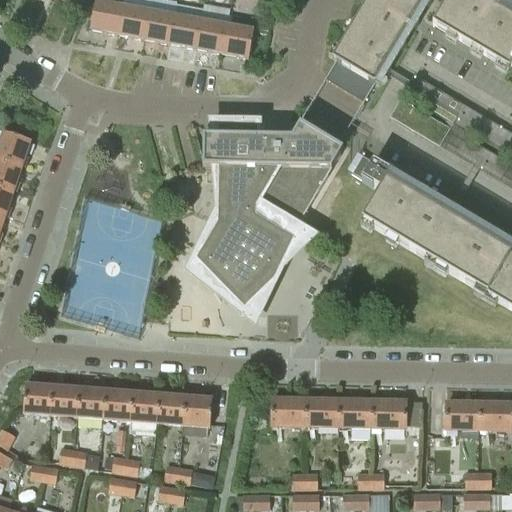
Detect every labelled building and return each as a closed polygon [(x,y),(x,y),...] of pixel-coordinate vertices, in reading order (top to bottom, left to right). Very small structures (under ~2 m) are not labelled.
[(57,0),(80,10),(84,0),(57,0)] [(364,106),(426,0),(374,0),(368,0),(353,26),(357,29),(352,38),(348,35),(338,51),(342,53),(325,83),(364,106)] [(511,18),(481,0),(448,0),(432,28),(509,74),(511,68),(511,18)] [(116,38),(122,9),(95,4),(90,33),(116,38)] [(143,43),(148,14),(122,9),(116,38),(143,43)] [(169,48),(174,19),(148,14),(143,43),(169,48)] [(195,52),(200,24),(174,19),(169,48),(195,52)] [(221,57),(226,28),(200,24),(195,52),(221,57)] [(248,62),(253,33),(226,28),(221,57),(248,62)] [(511,159),(511,138),(438,95),(428,111),(511,159)] [(203,140),(202,171),(217,171),(216,227),(193,267),(220,307),(229,299),(244,313),(274,284),(294,242),(291,240),(343,153),(300,128),(292,141),(257,141),(257,130),(218,130),(218,140),(203,140)] [(0,163),(21,171),(30,145),(2,135),(0,142),(0,163)] [(511,255),(462,225),(387,181),(390,176),(383,172),(373,166),(361,159),(351,176),(362,183),(361,185),(372,192),(373,190),(379,193),(364,220),(375,226),(373,230),(388,240),(391,236),(400,241),(397,245),(426,262),(429,258),(449,270),(447,274),(476,292),(478,287),(499,300),(496,304),(511,313),(511,255)] [(0,163),(0,191),(13,196),(21,171),(0,163)] [(13,196),(0,191),(0,219),(5,221),(13,196)] [(49,419),(52,390),(24,388),(22,417),(19,454),(33,455),(36,418),(49,419)] [(78,392),(52,390),(49,419),(76,421),(78,392)] [(78,392),(76,421),(102,423),(105,394),(78,392)] [(131,396),(105,394),(102,423),(129,425),(131,396)] [(131,396),(129,425),(155,427),(158,398),(131,396)] [(184,400),(158,398),(155,427),(182,429),(184,400)] [(184,400),(182,429),(184,429),(183,439),(208,441),(209,431),(211,402),(184,400)] [(305,431),(305,404),(271,403),(271,430),(305,431)] [(305,404),(305,431),(338,431),(338,404),(305,404)] [(371,405),(338,404),(338,431),(371,432),(371,405)] [(405,406),(371,405),(371,432),(405,433),(405,406)] [(478,434),(479,407),(445,407),(445,434),(478,434)] [(511,408),(479,407),(478,434),(511,435),(511,412),(511,408)] [(0,432),(0,433),(0,449),(8,454),(15,440),(0,432)] [(124,454),(125,435),(117,434),(115,453),(124,454)] [(71,470),(73,454),(60,452),(58,468),(71,470)] [(87,456),(73,454),(71,470),(84,472),(87,456)] [(11,462),(0,456),(0,469),(6,473),(11,462)] [(106,460),(104,475),(110,476),(112,477),(115,461),(113,461),(106,460)] [(115,461),(112,477),(124,479),(126,463),(115,461)] [(126,463),(124,479),(137,481),(139,465),(126,463)] [(42,486),(44,470),(31,468),(29,484),(42,486)] [(176,488),(178,471),(165,469),(163,485),(176,488)] [(44,470),(42,486),(55,488),(58,473),(44,470)] [(178,471),(176,488),(189,490),(192,473),(178,471)] [(214,480),(193,476),(190,489),(211,493),(214,480)] [(370,494),(370,477),(357,477),(357,494),(370,494)] [(370,477),(370,494),(384,494),(384,477),(370,477)] [(477,493),(477,477),(464,477),(464,493),(477,493)] [(491,477),(477,477),(477,493),(491,493),(491,477)] [(304,494),(304,478),(290,478),(291,494),(304,494)] [(317,478),(304,478),(304,494),(317,494),(317,478)] [(121,499),(123,483),(110,481),(107,497),(121,499)] [(136,485),(123,483),(121,499),(134,501),(136,485)] [(169,507),(172,491),(159,489),(156,505),(169,507)] [(185,493),(172,491),(169,507),(182,509),(185,493)] [(489,511),(489,497),(476,498),(475,511),(489,511)] [(305,511),(305,498),(292,499),(291,511),(305,511)] [(318,498),(305,498),(305,511),(330,511),(330,499),(318,499),(318,498)] [(355,511),(355,498),(342,498),(341,511),(355,511)] [(368,511),(368,498),(355,498),(355,511),(368,511)] [(426,511),(426,498),(412,498),(412,511),(426,511)] [(439,511),(439,498),(426,498),(426,511),(439,511)] [(475,511),(476,498),(463,498),(462,511),(475,511)] [(255,511),(256,499),(242,499),(242,511),(255,511)] [(269,500),(269,499),(256,499),(255,511),(280,511),(281,500),(269,500)]
